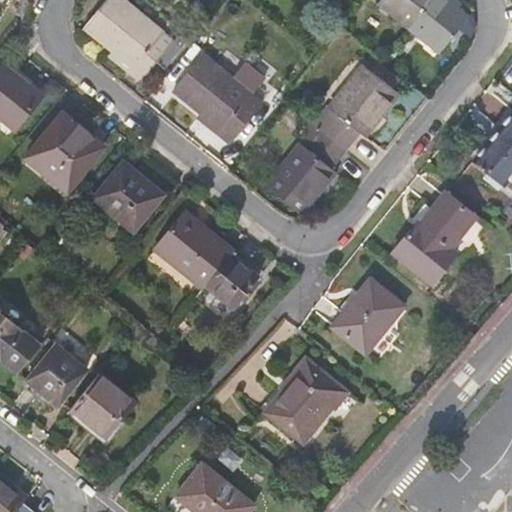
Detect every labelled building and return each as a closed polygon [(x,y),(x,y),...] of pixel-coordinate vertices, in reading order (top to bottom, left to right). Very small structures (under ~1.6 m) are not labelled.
[(126,0),(123,4),(118,0),(85,41),(118,68),(152,27),(150,25),(166,6),(158,0),(126,0)] [(383,0),(376,10),(437,60),(460,31),(442,16),(446,12),(431,0),(383,0)] [(176,44),(153,27),(123,64),(134,73),(131,76),(143,86),(176,44)] [(44,96),(7,65),(0,73),(0,114),(17,129),(44,96)] [(403,94),(368,65),(333,107),(338,112),(306,150),(301,146),(266,188),(301,217),(336,175),(331,171),(363,132),(368,136),(403,94)] [(196,71),(175,96),(223,136),(220,140),(232,149),(259,116),(248,107),(244,111),(196,71)] [(65,113),(28,157),(70,192),(102,153),(86,140),(91,135),(65,113)] [(508,187),(511,182),(511,120),(477,161),(508,187)] [(86,140),(102,153),(106,148),(91,135),(86,140)] [(167,196),(127,163),(97,198),(137,231),(167,196)] [(422,224),(419,221),(394,251),(433,284),(457,255),(452,250),(478,219),(447,193),(422,224)] [(188,209),(158,246),(207,286),(208,285),(234,253),(237,249),(188,209)] [(235,308),(261,276),(234,253),(208,285),(235,308)] [(404,311),(372,283),(333,329),(365,357),(404,311)] [(0,357),(18,372),(40,345),(0,311),(0,357)] [(85,371),(56,347),(28,380),(57,404),(85,371)] [(344,396),(304,363),(263,413),(303,447),(344,396)] [(98,373),(69,408),(105,438),(134,403),(98,373)] [(200,463),(172,497),(189,511),(247,511),(252,507),(200,463)] [(0,511),(33,511),(24,505),(28,501),(8,485),(0,477),(0,511)]
